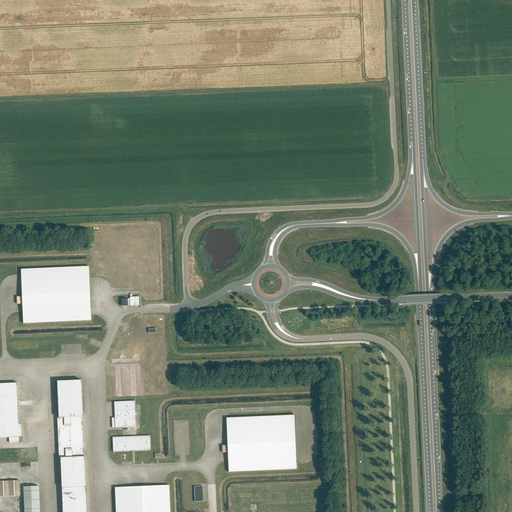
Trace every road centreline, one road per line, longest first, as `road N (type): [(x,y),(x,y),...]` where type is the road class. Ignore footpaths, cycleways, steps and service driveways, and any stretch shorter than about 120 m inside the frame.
road 1 (unclassified): [(186,307),(185,239),(203,215),(370,205),(391,191),(388,0)]
road 2 (unclassified): [(416,511),(410,385),(399,355),(367,337),(290,336),(275,323),(271,299)]
road 3 (trunk): [(438,511),(427,299)]
road 4 (trunk): [(421,299),(431,511)]
road 5 (trunk): [(413,141),(421,299)]
road 6 (trunk): [(420,157),(413,0)]
road 7 (trunk): [(427,299),(420,157)]
road 8 (trunk): [(406,0),(413,141)]
road 9 (trunk): [(427,299),(438,246),(450,230),(511,217)]
road 10 (trunk): [(335,222),(397,234),(410,251),(421,299)]
road 11 (trunk): [(413,141),(393,206),(335,222)]
road 12 (trunk): [(511,214),(442,204),(420,157)]
